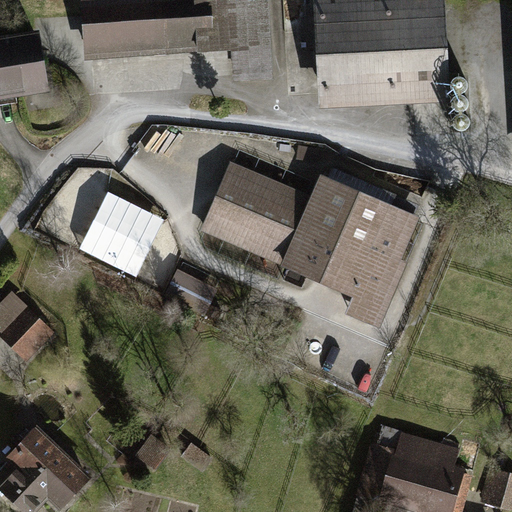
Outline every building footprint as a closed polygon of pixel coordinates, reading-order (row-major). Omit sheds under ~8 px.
[(79,0),(83,60),(231,52),(232,82),(274,80),(268,0),(79,0)] [(444,0),(313,0),(319,109),(450,103),(444,0)] [(38,31),(0,37),(0,100),(48,92),(38,31)] [(311,196),(230,162),(200,231),(281,266),(280,267),(352,298),(345,314),(379,329),(408,263),(401,260),(420,218),(320,175),(311,196)] [(164,221),(107,192),(79,249),(136,277),(164,221)] [(218,289),(178,270),(165,295),(205,315),(218,289)] [(55,333),(12,292),(0,303),(0,338),(26,363),(55,333)] [(1,458),(11,468),(47,467),(72,492),(88,475),(34,423),(1,458)] [(460,449),(382,426),(377,444),(371,442),(357,490),(378,496),(373,511),(463,511),(474,476),(465,474),(466,469),(455,466),(460,449)] [(57,507),(72,492),(47,467),(11,468),(0,479),(0,492),(20,511),(22,511),(41,493),(57,507)] [(511,474),(489,468),(480,502),(511,511),(511,474)]
